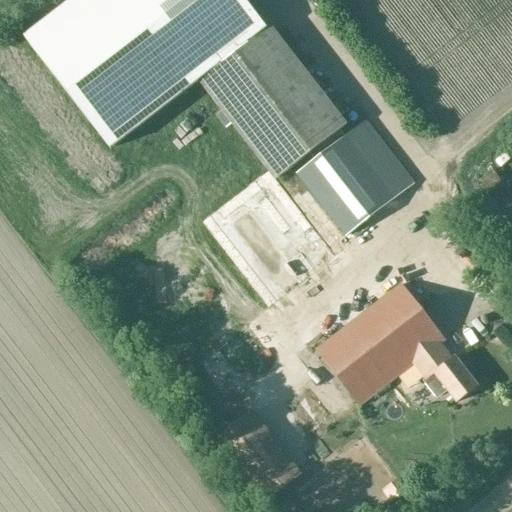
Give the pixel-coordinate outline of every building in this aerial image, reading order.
[(242,0),(74,0),(27,37),(113,148),(201,80),(202,81),(266,30),(242,0)] [(315,161),(297,175),(344,237),(413,184),(365,122),(345,138),(340,131),(343,129),(266,30),(202,81),(224,110),(216,116),(226,129),(234,123),(278,179),(310,155),(315,161)] [(495,201),(510,189),(494,169),(478,182),(481,185),(474,190),(478,196),(485,190),(495,201)] [(455,403),(476,387),(454,359),(450,361),(438,345),(443,342),(399,285),(315,350),(359,408),(412,365),(425,381),(423,382),(436,399),(446,391),(455,403)] [(300,477),(249,413),(214,441),(264,505),(300,477)]
